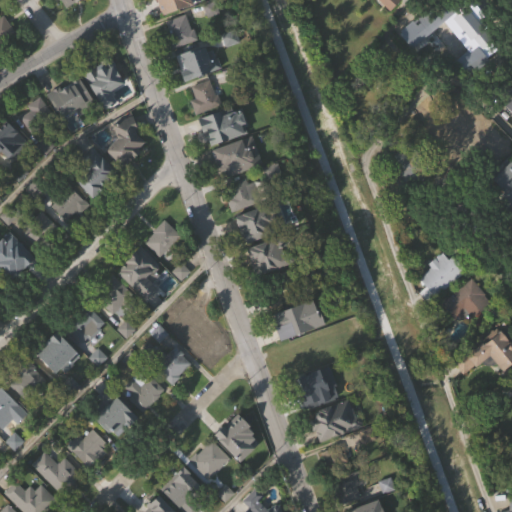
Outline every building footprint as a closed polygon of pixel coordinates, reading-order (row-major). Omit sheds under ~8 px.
[(80,0),(67,8),(61,0),(80,0)] [(197,0),(199,4),(167,15),(161,0),(197,0)] [(414,19),(418,15),(401,0),(378,0),(370,9),(384,21),(376,29),(391,43),(402,31),(389,19),(400,7),(414,19)] [(463,0),(473,10),(475,8),(503,37),(473,67),(457,50),(462,45),(442,24),(451,16),(441,6),(447,0),(463,0)] [(190,24),(192,30),(195,29),(199,40),(172,50),(166,35),(171,33),(167,22),(187,15),(190,24)] [(0,18),(4,16),(16,34),(0,44),(0,18)] [(423,38),(411,48),(399,32),(419,16),(431,32),(423,38)] [(462,77),(456,83),(473,100),(496,77),(479,60),(486,53),(466,33),(442,57),(462,77)] [(0,76),(16,64),(0,41),(0,76)] [(167,52),(174,79),(196,74),(189,47),(167,52)] [(199,47),(204,62),(208,61),(212,73),(184,83),(180,72),(182,72),(180,67),(184,66),(180,54),(199,47)] [(432,65),(421,49),(399,63),(410,80),(432,65)] [(101,56),(104,63),(112,59),(122,77),(105,87),(111,97),(100,103),(84,74),(95,68),(91,62),(101,56)] [(90,97),(65,112),(54,95),(67,88),(65,84),(68,82),(67,81),(77,75),(90,97)] [(211,80),(216,96),(219,94),(224,106),(196,116),(191,101),(196,99),(192,87),(211,80)] [(125,116),(112,91),(85,106),(104,142),(118,135),(111,123),(125,116)] [(511,121),(509,119),(511,117),(498,105),(511,91),(511,121)] [(57,120),(47,126),(46,125),(32,135),(20,118),(31,111),(27,105),(40,96),(57,120)] [(49,128),(63,151),(94,131),(79,108),(49,128)] [(197,130),(192,132),(196,146),(221,138),(212,111),(193,118),(197,130)] [(223,114),(225,120),(229,119),(235,139),(208,148),(204,137),(206,137),(203,130),(206,129),(203,120),(223,114)] [(143,153),(136,159),(135,158),(124,168),(106,149),(118,138),(113,125),(134,117),(139,128),(136,129),(138,135),(146,144),(140,150),(143,153)] [(0,127),(7,120),(24,138),(13,149),(14,150),(7,158),(1,152),(0,153),(0,127)] [(32,143),(23,148),(29,158),(37,153),(41,159),(56,150),(42,128),(28,137),(32,143)] [(246,169),(218,180),(212,165),(220,162),(215,150),(255,134),(261,149),(247,154),(248,157),(243,159),(246,169)] [(99,157),(102,160),(105,158),(117,173),(115,174),(118,178),(104,188),(106,189),(94,199),(79,181),(90,171),(79,158),(93,146),(101,155),(99,157)] [(123,199),(150,172),(127,149),(114,162),(120,168),(106,182),(123,199)] [(0,185),(7,193),(28,173),(8,151),(0,158),(0,185)] [(460,157),(466,163),(480,160),(481,162),(483,162),(488,177),(471,182),(474,193),(450,199),(443,174),(437,175),(433,163),(460,157)] [(93,229),(118,204),(94,178),(80,191),(88,199),(76,211),(93,229)] [(247,178),(250,184),(257,182),(264,182),(270,199),(233,213),(228,199),(232,197),(228,186),(247,178)] [(428,187),(438,193),(437,194),(440,196),(420,231),(400,220),(401,218),(396,215),(403,203),(408,206),(410,203),(400,197),(408,183),(418,188),(422,181),(429,185),(428,187)] [(54,185),(63,193),(69,187),(88,204),(78,214),(74,210),(65,220),(50,206),(55,202),(46,194),(54,185)] [(37,208),(57,226),(38,246),(19,229),(23,225),(19,221),(28,211),(32,214),(37,208)] [(254,212),(257,219),(263,216),(268,228),(261,231),(265,239),(246,246),(238,227),(239,226),(236,219),(254,212)] [(69,254),(88,234),(70,217),(51,237),(69,254)] [(162,256),(160,258),(145,242),(154,234),(153,232),(165,220),(181,237),(162,256)] [(511,241),(503,233),(511,223),(511,241)] [(13,280),(11,282),(0,271),(0,255),(15,241),(33,260),(13,280)] [(24,265),(41,281),(60,260),(44,244),(24,265)] [(274,258),(254,266),(248,252),(268,244),(274,258)] [(139,248),(159,269),(149,278),(147,276),(142,280),(144,281),(147,278),(156,287),(144,298),(120,271),(127,264),(125,261),(139,248)] [(145,273),(167,294),(180,280),(173,274),(181,266),(166,252),(145,273)] [(439,253),(445,260),(451,255),(464,271),(430,298),(415,278),(429,267),(426,263),(439,253)] [(303,294),(290,300),(288,297),(283,299),(284,303),(269,309),(258,282),(298,266),(305,283),(299,285),(303,294)] [(0,287),(0,295),(12,311),(34,293),(19,273),(0,287)] [(138,305),(130,313),(123,305),(113,315),(96,297),(106,287),(102,283),(113,273),(133,295),(131,297),(138,305)] [(160,321),(154,314),(160,309),(155,303),(161,298),(143,278),(117,302),(147,334),(160,321)] [(491,302),(470,320),(454,319),(441,303),(470,278),(491,302)] [(419,309),(438,329),(464,303),(451,290),(450,291),(444,285),(419,309)] [(181,314),(192,303),(182,294),(172,304),(181,314)] [(300,330),(279,337),(270,313),(308,299),(313,313),(296,319),(300,330)] [(101,329),(90,341),(87,338),(83,342),(64,323),(84,302),(105,322),(100,327),(101,329)] [(203,308),(204,317),(212,316),(214,333),(209,334),(211,347),(193,349),(191,338),(184,339),(182,325),(190,324),(188,310),(203,308)] [(457,353),(467,346),(472,352),(494,335),(474,309),(442,335),(457,353)] [(133,327),(114,310),(97,329),(116,346),(133,327)] [(505,322),(511,330),(511,366),(501,376),(482,355),(470,366),(468,364),(459,372),(449,360),(459,352),(465,346),(467,348),(475,341),(477,343),(493,329),(495,331),(505,322)] [(71,366),(61,376),(52,367),(50,369),(36,355),(46,345),(43,343),(56,329),(76,349),(65,361),(71,366)] [(325,358),(317,331),(274,345),(282,371),(325,358)] [(190,356),(183,357),(184,371),(192,370),(193,382),(211,380),(209,367),(214,367),(212,347),(205,348),(204,339),(189,340),(190,356)] [(105,356),(89,342),(71,361),(87,376),(105,356)] [(150,343),(161,353),(163,350),(167,355),(176,345),(192,362),(179,375),(181,376),(173,385),(140,353),(150,343)] [(137,361),(127,352),(118,361),(128,370),(137,361)] [(28,399),(25,401),(9,385),(20,374),(16,371),(29,358),(37,366),(34,368),(46,381),(28,399)] [(492,387),(504,404),(511,397),(511,373),(502,360),(455,393),(464,406),(492,387)] [(37,385),(60,408),(81,387),(59,364),(37,385)] [(324,395),(302,404),(293,380),(321,369),(325,382),(320,384),(324,395)] [(142,373),(148,379),(152,376),(165,389),(142,412),(129,398),(132,394),(124,386),(140,371),(142,373)] [(173,416),(194,397),(177,378),(167,387),(166,384),(154,396),(173,416)] [(109,389),(99,380),(90,389),(100,398),(109,389)] [(0,420),(0,387),(2,385),(18,402),(0,420)] [(9,413),(24,431),(46,413),(31,395),(9,413)] [(331,402),(298,410),(304,438),(338,431),(331,402)] [(166,422),(152,407),(142,416),(136,408),(123,420),(144,443),(166,422)] [(258,438),(246,444),(244,441),(239,444),(244,452),(235,458),(220,431),(232,425),(229,419),(243,411),(258,438)] [(0,455),(19,435),(2,418),(0,420),(0,455)] [(95,430),(109,443),(98,454),(101,456),(90,467),(67,446),(79,433),(84,438),(93,428),(95,430)] [(110,436),(106,433),(93,447),(118,471),(139,449),(117,428),(110,436)] [(213,439),(231,458),(209,480),(189,459),(197,452),(198,454),(213,439)] [(342,444),(343,448),(346,447),(351,460),(347,461),(350,468),(329,475),(321,452),(342,444)] [(215,468),(242,493),(255,479),(250,474),(258,465),(237,445),(215,468)] [(53,458),(59,464),(66,457),(83,474),(61,496),(49,484),(51,482),(33,463),(46,451),(53,458)] [(80,465),(68,476),(89,498),(111,478),(95,460),(84,470),(80,465)] [(16,482),(26,473),(17,463),(6,473),(16,482)] [(199,497),(191,505),(186,500),(179,506),(164,489),(176,478),(173,475),(185,464),(203,486),(195,493),(199,497)] [(356,500),(340,506),(330,481),(359,469),(364,483),(358,485),(362,497),(356,500)] [(191,492),(209,511),(231,491),(213,471),(191,492)] [(16,480),(26,490),(31,485),(36,490),(42,484),(59,500),(47,511),(25,511),(5,492),(16,480)] [(68,488),(59,496),(46,482),(33,495),(48,511),(78,511),(85,506),(68,488)] [(161,495),(175,510),(172,511),(137,511),(148,501),(151,504),(161,495)] [(197,511),(184,499),(171,511),(197,511)] [(0,511),(9,503),(18,511),(0,511)]
